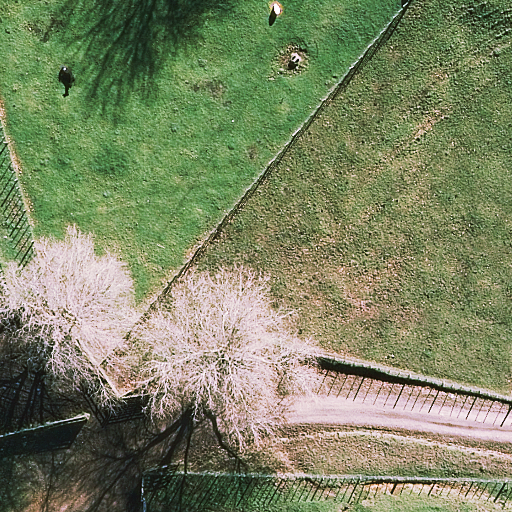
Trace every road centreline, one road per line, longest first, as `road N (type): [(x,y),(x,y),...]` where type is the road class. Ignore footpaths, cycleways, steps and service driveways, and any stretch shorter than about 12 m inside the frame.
road 1 (track): [(511,454),(87,463)]
road 2 (track): [(87,463),(0,141)]
